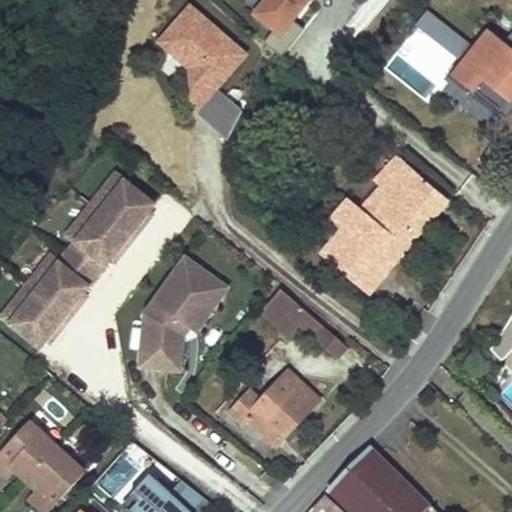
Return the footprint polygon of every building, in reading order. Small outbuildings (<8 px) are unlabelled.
[(189,116),(226,141),(242,111),(220,90),(248,51),(188,0),(185,0),(152,38),(187,66),(189,116)] [(265,0),(258,9),(283,29),(307,0),(265,0)] [(429,14),(419,27),(458,58),(468,44),(429,14)] [(511,99),(511,97),(511,41),(507,47),(487,30),(453,74),(473,91),(484,78),(511,99)] [(511,99),(484,78),(473,91),(500,112),(511,99)] [(506,180),(511,171),(511,159),(494,147),(481,163),(506,180)] [(368,293),(447,200),(395,157),(390,162),(384,158),(379,164),(384,168),(374,181),(379,186),(360,209),(348,199),(330,220),(342,229),(321,254),(368,293)] [(107,201),(122,180),(114,174),(98,194),(107,201)] [(503,191),(482,174),(474,185),(495,201),(503,191)] [(83,295),(111,258),(112,257),(119,248),(123,251),(143,225),(139,222),(147,212),(153,204),(122,180),(107,201),(98,194),(77,222),(85,229),(72,246),(77,250),(63,267),(59,263),(45,281),(36,274),(15,302),(24,308),(10,326),(41,349),(47,341),(55,331),(59,334),(79,308),(75,305),(83,295)] [(143,225),(151,215),(147,212),(139,222),(143,225)] [(72,246),(85,229),(77,222),(63,239),(72,246)] [(63,267),(77,250),(72,246),(59,263),(63,267)] [(116,260),(123,251),(119,248),(112,257),(116,260)] [(185,256),(146,313),(141,367),(181,370),(184,337),(178,332),(184,323),(196,331),(228,286),(185,256)] [(45,281),(59,263),(50,257),(36,274),(45,281)] [(347,348),(280,289),(270,300),(338,359),(347,348)] [(79,308),(87,298),(83,295),(75,305),(79,308)] [(10,326),(24,308),(15,302),(2,319),(10,326)] [(511,323),(492,353),(505,366),(511,358),(511,323)] [(51,345),(59,334),(55,331),(47,341),(51,345)] [(283,439),(319,400),(288,372),(262,401),(250,391),(228,415),(240,426),(247,418),(265,435),(271,428),(283,439)] [(57,447),(29,422),(0,453),(0,471),(8,479),(17,470),(27,480),(57,447)] [(48,511),(84,473),(57,447),(27,480),(38,490),(29,499),(44,511),(48,511)] [(408,496),(365,453),(329,491),(350,511),(401,511),(402,511),(398,507),(408,496)] [(139,500),(158,479),(150,472),(131,493),(139,500)] [(129,510),(131,511),(211,511),(217,506),(182,478),(171,491),(158,479),(139,500),(129,510)] [(436,511),(425,500),(422,503),(412,492),(408,496),(398,507),(402,511),(401,511),(436,511)] [(309,511),(342,511),(325,495),(309,511)]
